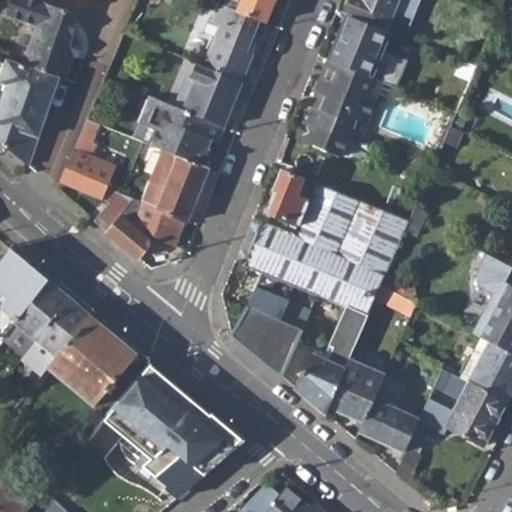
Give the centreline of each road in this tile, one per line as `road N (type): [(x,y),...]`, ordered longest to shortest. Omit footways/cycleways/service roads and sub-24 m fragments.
road 1 (residential): [(314,0),(195,293),(165,329)]
road 2 (residential): [(80,0),(106,30),(106,45),(27,214)]
road 3 (residential): [(27,214),(165,329)]
road 4 (residential): [(165,329),(287,431)]
road 5 (residential): [(287,431),(389,511)]
road 6 (residential): [(287,431),(191,511)]
